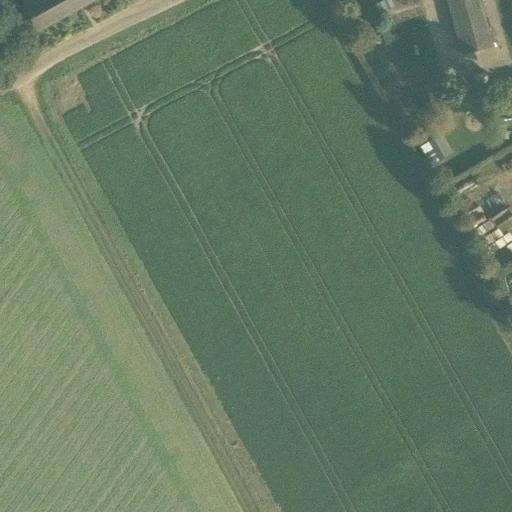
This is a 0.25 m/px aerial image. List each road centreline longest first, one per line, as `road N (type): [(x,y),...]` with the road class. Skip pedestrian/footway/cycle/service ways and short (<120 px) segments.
road 1 (track): [(25,76),(249,511)]
road 2 (unclassified): [(172,0),(0,89)]
